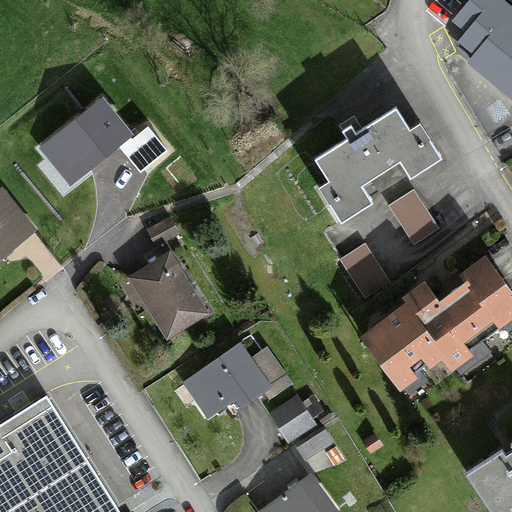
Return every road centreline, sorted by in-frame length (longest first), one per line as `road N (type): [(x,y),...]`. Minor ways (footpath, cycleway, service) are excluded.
road 1 (residential): [(191,511),(78,337),(48,317),(24,319),(0,338)]
road 2 (residential): [(411,0),(410,39),(428,85),(511,216)]
